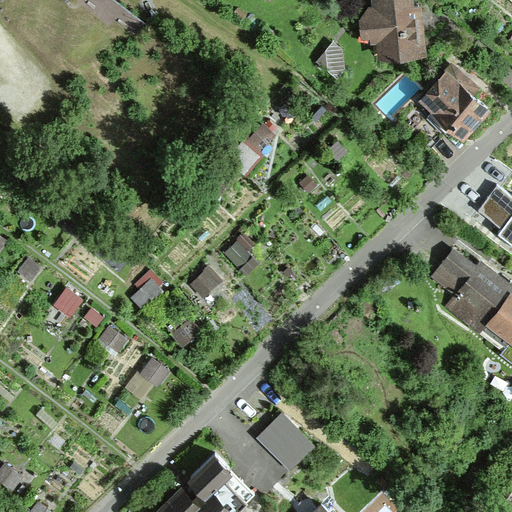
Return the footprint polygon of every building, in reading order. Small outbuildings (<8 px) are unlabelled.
[(410,0),(370,0),(371,7),(354,8),(360,47),(375,45),(377,64),(418,60),(410,0)] [(490,110),(445,70),(417,102),(462,142),(490,110)] [(257,129),(248,138),(260,150),(269,142),(257,129)] [(221,168),(205,184),(218,196),(233,180),(221,168)] [(310,173),(299,181),(308,193),(319,184),(310,173)] [(28,175),(19,186),(35,199),(44,188),(28,175)] [(69,209),(59,221),(74,234),(85,222),(69,209)] [(0,252),(9,240),(0,234),(0,252)] [(244,234),(225,250),(246,274),(260,262),(252,253),(256,249),(244,234)] [(511,288),(511,282),(459,242),(433,277),(457,295),(448,307),(500,347),(506,339),(511,343),(511,290),(511,288)] [(29,255),(17,270),(32,283),(45,267),(29,255)] [(209,263),(189,283),(204,298),(224,278),(209,263)] [(152,276),(131,296),(144,310),(165,290),(152,276)] [(123,284),(113,277),(105,289),(115,295),(123,284)] [(83,296),(67,285),(53,305),(69,317),(83,296)] [(191,316),(171,332),(183,347),(203,331),(191,316)] [(127,339),(109,325),(98,338),(117,352),(127,339)] [(170,368),(152,356),(140,373),(158,386),(170,368)] [(312,450),(279,415),(245,448),(278,483),(312,450)] [(5,459),(0,466),(0,481),(20,495),(32,478),(5,459)] [(177,489),(153,511),(231,511),(204,484),(189,500),(177,489)] [(53,511),(37,500),(29,510),(31,511),(53,511)] [(325,511),(316,501),(304,511),(325,511)]
